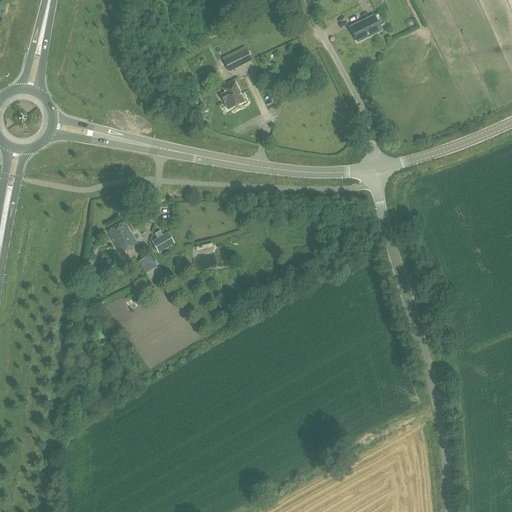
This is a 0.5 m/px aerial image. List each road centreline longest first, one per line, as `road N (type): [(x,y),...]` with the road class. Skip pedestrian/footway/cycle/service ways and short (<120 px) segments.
road 1 (unclassified): [(452,511),(433,383),(374,168)]
road 2 (tertiary): [(374,168),(251,168),(53,126)]
road 3 (unclassified): [(374,168),(366,116),(309,8)]
road 4 (tertiary): [(374,168),(511,123)]
